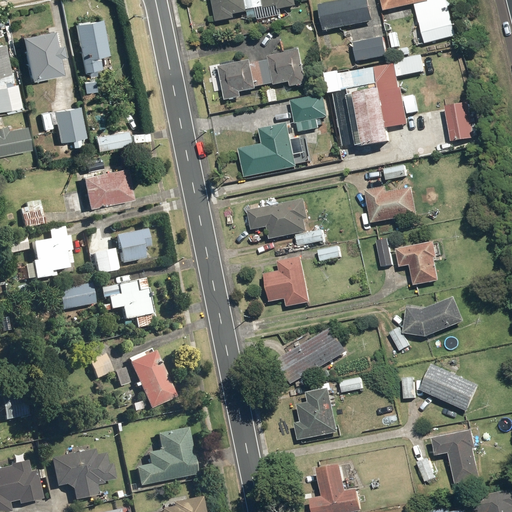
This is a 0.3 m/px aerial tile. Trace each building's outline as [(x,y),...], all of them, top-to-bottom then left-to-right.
[(265,10),(276,8),(278,8),(278,17),(278,18),(288,16),(287,9),(298,7),(296,0),(211,0),(217,24),(235,20),(234,17),(247,14),(248,17),(249,21),(259,19),(258,12),(257,9),(264,8),(265,10)] [(325,34),(334,32),(333,30),(374,21),(368,0),(346,0),(319,6),(325,34)] [(380,0),(383,12),(386,11),(388,23),(405,19),(402,10),(414,7),(424,45),(456,38),(447,0),(380,0)] [(81,73),(102,70),(101,59),(108,58),(102,22),(74,26),(81,73)] [(53,47),(50,33),(19,39),(27,82),(59,76),(55,59),(60,58),(58,46),(53,47)] [(354,42),(357,61),(388,56),(385,38),(354,42)] [(0,44),(0,76),(9,74),(2,44),(0,44)] [(309,85),(307,69),(304,69),(301,48),(284,51),(285,54),(269,56),(270,60),(253,63),(252,60),(219,65),(225,101),(236,99),(243,98),(242,93),(257,90),(256,88),(290,83),(291,88),(309,85)] [(401,60),(401,63),(339,74),(342,91),(348,90),(349,96),(359,150),(390,144),(388,130),(408,126),(402,89),(400,89),(398,78),(400,78),(424,74),(423,68),(421,56),(401,60)] [(0,82),(0,112),(21,107),(16,84),(15,79),(0,82)] [(92,80),(83,82),(85,93),(94,92),(92,80)] [(291,102),(295,126),(297,125),(298,134),(322,130),(316,97),(291,102)] [(470,103),(447,107),(453,143),(477,139),(470,103)] [(81,108),(53,111),(57,143),(85,139),(81,108)] [(298,168),(296,156),(305,155),(302,139),(293,141),(289,125),(261,131),(263,144),(239,149),(245,179),(298,168)] [(24,129),(7,132),(6,127),(0,128),(0,156),(28,151),(24,129)] [(96,137),(98,151),(129,146),(127,132),(96,137)] [(408,178),(407,173),(410,172),(409,165),(405,166),(384,170),(386,182),(408,178)] [(82,175),(88,208),(132,199),(126,167),(82,175)] [(56,183),(52,168),(42,170),(42,169),(23,173),(26,182),(31,181),(32,185),(45,183),(46,186),(56,183)] [(389,192),(388,187),(366,191),(373,224),(418,215),(413,188),(389,192)] [(73,197),(63,198),(65,216),(76,214),(73,197)] [(39,200),(26,204),(19,212),(24,228),(45,222),(39,200)] [(268,229),(270,239),(311,231),(305,200),(248,211),(252,232),(268,229)] [(119,266),(144,261),(143,252),(150,251),(146,230),(114,237),(119,266)] [(297,236),(299,246),(327,241),(326,231),(297,236)] [(6,239),(9,254),(28,250),(24,235),(6,239)] [(22,282),(37,279),(50,276),(49,273),(67,270),(64,254),(68,253),(65,235),(29,242),(34,265),(19,268),(22,282)] [(382,265),(382,268),(394,266),(390,240),(378,242),(380,256),(372,257),(374,266),(382,265)] [(440,261),(436,242),(393,251),(394,262),(399,263),(400,269),(411,266),(415,287),(440,282),(435,262),(440,261)] [(329,265),(328,262),(342,258),(341,247),(318,251),(322,263),(322,266),(329,265)] [(288,256),(289,260),(279,262),(281,272),(265,276),(271,304),(286,301),(288,307),(311,302),(302,257),(298,258),(297,254),(288,256)] [(107,304),(100,305),(102,313),(118,309),(120,320),(132,317),(135,329),(154,325),(144,278),(97,288),(99,300),(106,299),(107,304)] [(57,290),(61,311),(94,305),(90,284),(57,290)] [(426,310),(408,309),(405,331),(401,328),(391,333),(400,352),(412,347),(405,335),(428,338),(465,323),(455,298),(426,310)] [(287,348),(290,353),(270,364),(284,388),(304,377),(305,380),(323,370),(321,367),(348,353),(335,328),(314,339),(312,334),(287,348)] [(100,346),(84,354),(95,379),(112,372),(100,346)] [(167,383),(170,382),(155,349),(128,361),(137,382),(133,384),(135,388),(139,386),(149,408),(173,397),(167,383)] [(122,364),(112,368),(119,386),(128,383),(122,364)] [(432,364),(420,391),(469,413),(481,385),(432,364)] [(415,377),(404,377),(405,400),(416,400),(415,377)] [(341,382),(343,393),(364,389),(362,379),(341,382)] [(301,423),(295,425),(299,441),(340,432),(330,390),(308,395),(310,404),(297,407),(301,423)] [(1,401),(4,420),(45,415),(42,396),(1,401)] [(149,465),(136,467),(139,487),(194,476),(185,429),(157,434),(160,451),(147,453),(149,465)] [(482,479),(473,431),(432,439),(436,457),(450,454),(456,485),(482,479)] [(64,485),(72,493),(73,500),(98,496),(96,487),(103,486),(103,483),(113,481),(111,465),(105,466),(103,455),(95,456),(94,451),(50,458),(55,486),(64,485)] [(432,459),(419,463),(426,482),(438,478),(432,459)] [(8,467),(0,469),(0,511),(8,511),(7,503),(17,501),(17,505),(40,500),(34,471),(28,472),(26,461),(8,465),(8,467)] [(343,465),(320,469),(325,502),(314,503),(315,511),(362,511),(359,493),(348,495),(343,465)] [(511,511),(511,491),(480,497),(483,511),(511,511)] [(203,511),(201,497),(171,502),(172,507),(161,510),(161,511),(203,511)]
